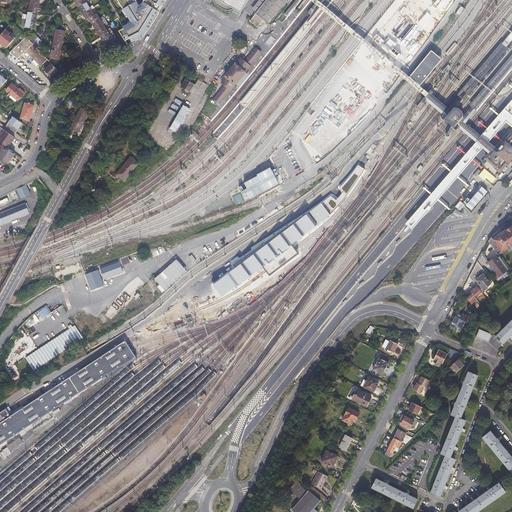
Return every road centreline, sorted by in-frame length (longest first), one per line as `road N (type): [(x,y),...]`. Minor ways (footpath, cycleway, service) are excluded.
road 1 (tertiary): [(237,492),(255,479),(293,401),(356,319),(383,312),(430,328)]
road 2 (tertiary): [(98,127),(0,307)]
road 3 (residential): [(334,511),(427,333)]
road 4 (tertiary): [(441,305),(511,191)]
